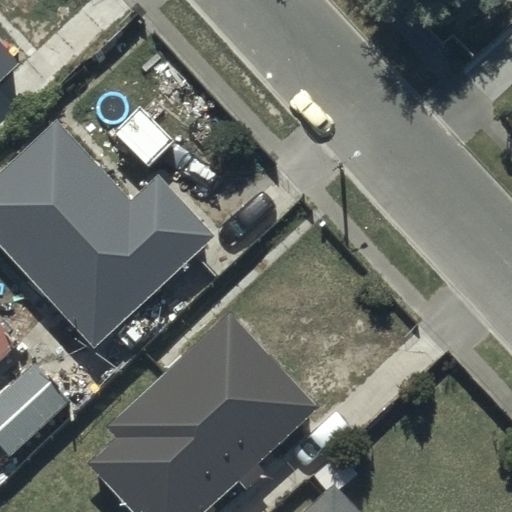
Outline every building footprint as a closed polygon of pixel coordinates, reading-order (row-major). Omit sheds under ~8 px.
[(0,70),(16,56),(0,38),(0,70)] [(0,162),(0,239),(91,341),(214,231),(154,165),(132,185),(61,107),(0,162)] [(87,456),(138,511),(194,511),(236,474),(245,484),(263,468),(255,458),(316,402),(230,307),(107,418),(117,429),(87,456)] [(0,391),(0,443),(7,451),(69,393),(37,358),(0,391)] [(364,511),(331,477),(293,511),(364,511)]
